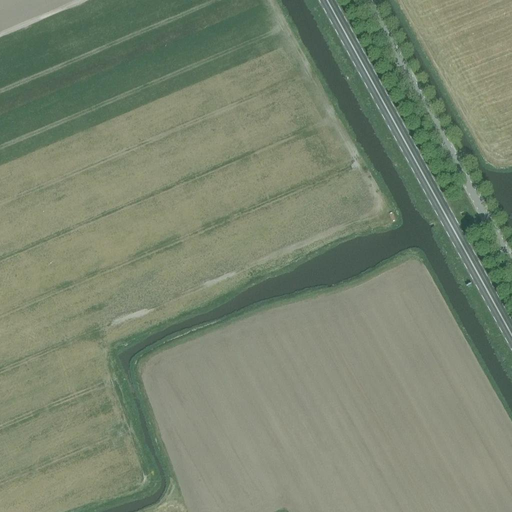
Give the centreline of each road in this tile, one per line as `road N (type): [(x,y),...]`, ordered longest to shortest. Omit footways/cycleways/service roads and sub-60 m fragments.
road 1 (primary): [(511,329),(333,0)]
road 2 (unclassified): [(511,251),(375,0)]
